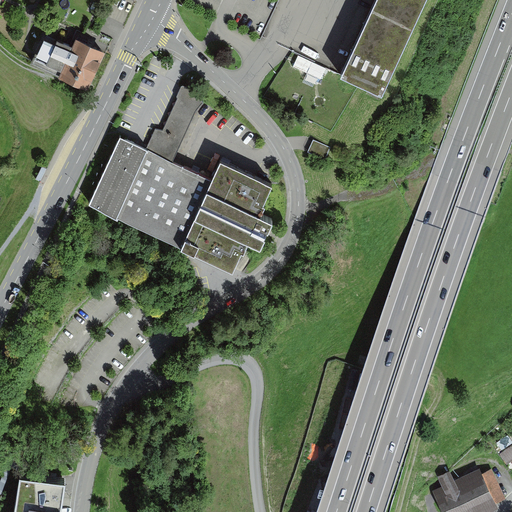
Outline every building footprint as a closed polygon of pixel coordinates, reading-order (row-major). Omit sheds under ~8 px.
[(386,0),(350,80),(396,101),(442,0),(386,0)] [(44,34),(31,63),(92,89),(109,50),(80,37),(76,47),(44,34)] [(320,83),(327,65),(313,59),(306,77),(320,83)] [(204,101),(182,84),(161,130),(156,128),(147,149),(173,162),(195,111),(204,101)] [(181,253),(212,182),(173,162),(147,149),(126,139),(93,207),(181,253)] [(330,148),(313,141),(308,153),(325,160),(330,148)] [(212,182),(181,253),(233,276),(248,241),(261,247),(272,219),(257,213),(270,184),(220,163),(212,182)] [(509,462),(511,459),(511,444),(501,455),(509,462)] [(443,482),(435,486),(446,511),(479,511),(508,500),(493,467),(490,468),(493,476),(489,478),(483,465),(456,477),(451,465),(438,471),(443,482)] [(60,511),(65,481),(19,476),(14,511),(60,511)]
